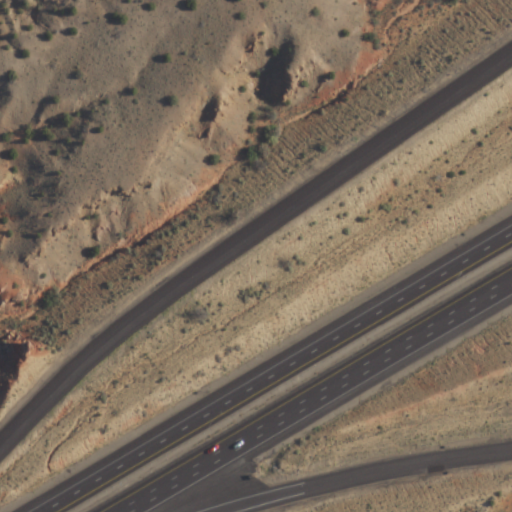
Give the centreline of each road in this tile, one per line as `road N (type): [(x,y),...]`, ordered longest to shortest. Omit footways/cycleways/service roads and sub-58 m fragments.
road 1 (motorway): [(511,55),(86,361),(0,447)]
road 2 (motorway): [(511,234),(45,511)]
road 3 (motorway): [(121,511),(511,281)]
road 4 (motorway): [(235,511),(511,451)]
